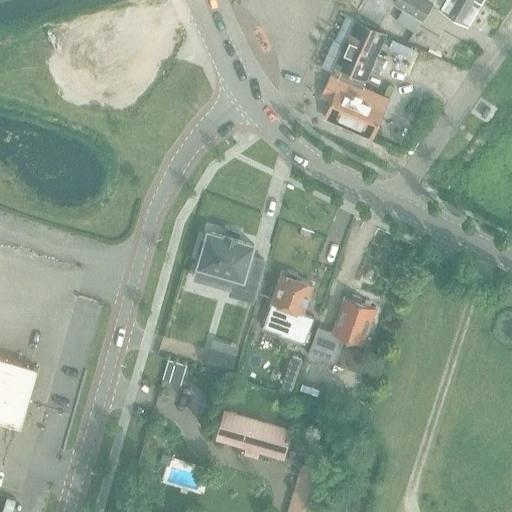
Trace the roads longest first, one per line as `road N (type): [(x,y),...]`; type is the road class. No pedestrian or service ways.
road 1 (unclassified): [(245,96),(189,145),(166,180),(67,511)]
road 2 (residential): [(511,24),(395,204)]
road 3 (tertiary): [(395,204),(302,155),(245,96)]
road 4 (tertiary): [(511,261),(395,204)]
